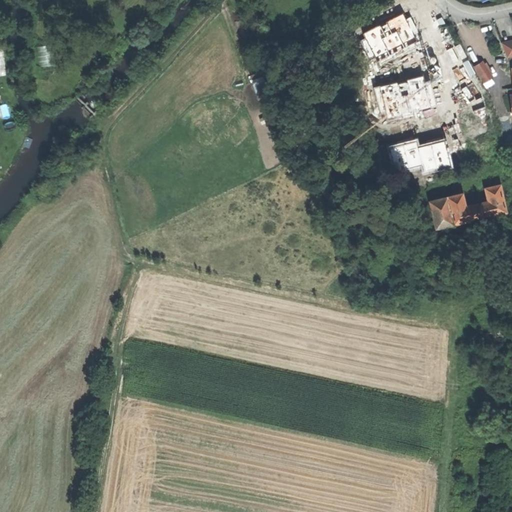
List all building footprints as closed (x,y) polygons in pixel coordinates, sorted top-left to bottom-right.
[(423,41),(408,12),(359,38),(374,67),(423,41)] [(511,42),(502,44),(509,60),(511,59),(511,42)] [(475,67),(485,83),(491,79),(481,63),(475,67)] [(428,74),(373,87),(382,123),(437,110),(428,74)] [(417,138),(385,146),(392,176),(422,168),(424,177),(453,169),(445,138),(419,144),(417,138)] [(449,197),(456,225),(472,221),(471,219),(492,214),(492,216),(509,212),(502,185),(487,188),(490,201),(478,204),(468,206),(464,193),(449,197)] [(438,229),(456,225),(449,197),(431,201),(438,229)]
